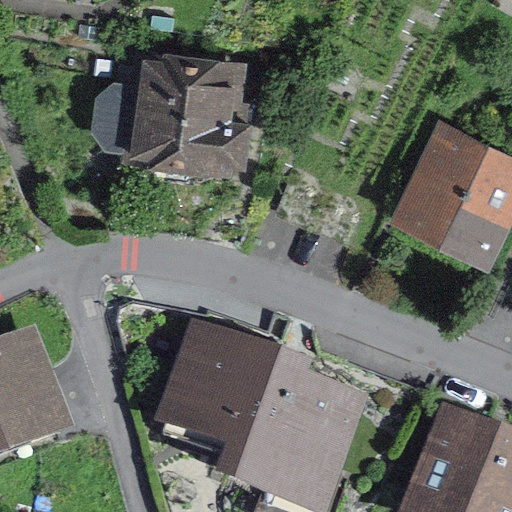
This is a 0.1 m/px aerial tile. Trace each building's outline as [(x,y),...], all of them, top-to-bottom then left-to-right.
[(263,116),(245,114),(252,55),(171,46),(170,52),(150,50),(147,79),(117,76),(102,90),(97,126),(110,144),(160,150),(159,160),(239,169),(240,158),(258,160),(263,116)] [(511,218),(511,150),(440,116),(393,212),(492,260),(511,218)] [(328,511),(371,390),(314,369),(317,359),(191,315),(156,416),(230,442),(219,474),(328,511)] [(0,456),(77,426),(36,324),(0,338),(0,456)] [(511,511),(511,427),(444,401),(400,511),(511,511)]
